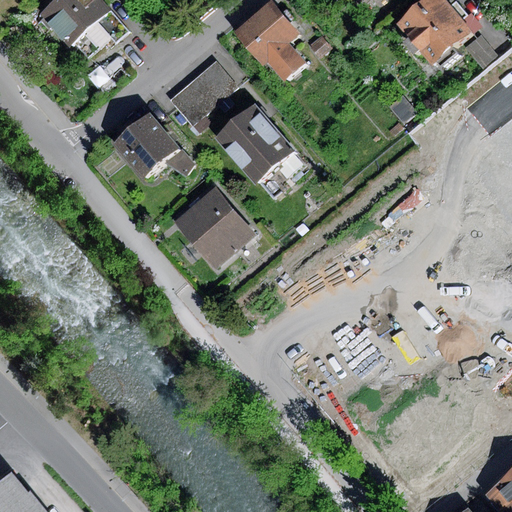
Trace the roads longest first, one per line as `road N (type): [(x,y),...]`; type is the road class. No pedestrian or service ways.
road 1 (residential): [(58,156),(363,511)]
road 2 (residential): [(58,156),(243,0)]
road 3 (residential): [(0,389),(107,511)]
